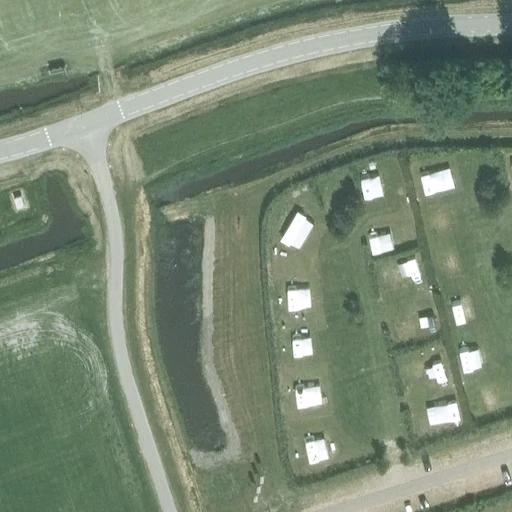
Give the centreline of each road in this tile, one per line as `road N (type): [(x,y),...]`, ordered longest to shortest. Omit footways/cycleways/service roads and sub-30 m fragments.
road 1 (unclassified): [(86,130),(366,37),(511,25)]
road 2 (unclassified): [(171,511),(116,348),(112,216),(86,130)]
